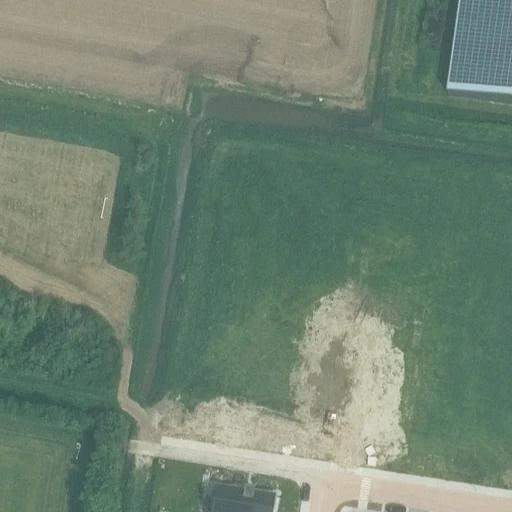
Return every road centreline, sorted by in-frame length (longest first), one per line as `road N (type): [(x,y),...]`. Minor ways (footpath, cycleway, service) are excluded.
road 1 (track): [(180,451),(170,429),(119,401),(0,379)]
road 2 (residential): [(180,451),(321,473),(330,487)]
road 3 (residential): [(330,487),(473,511)]
